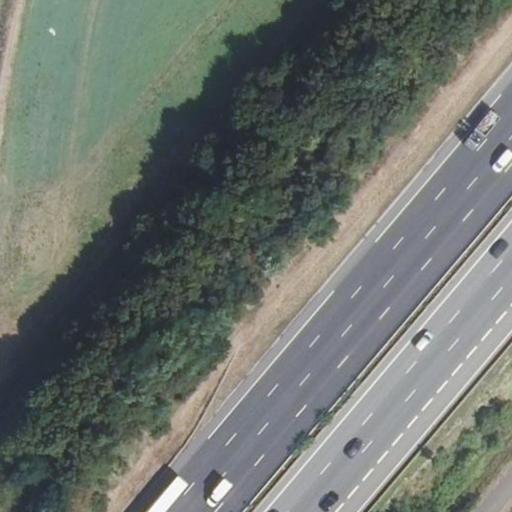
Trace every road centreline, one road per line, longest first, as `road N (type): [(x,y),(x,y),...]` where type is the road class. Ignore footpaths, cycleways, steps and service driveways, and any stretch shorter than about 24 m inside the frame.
road 1 (motorway): [(511,135),(192,511)]
road 2 (motorway): [(313,511),(511,277)]
